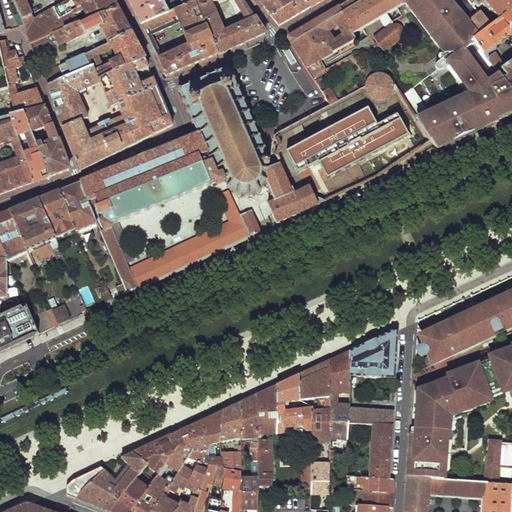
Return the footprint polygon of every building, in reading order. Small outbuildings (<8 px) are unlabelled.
[(72,13),(83,8),(96,0),(14,0),(25,25),(24,26),(25,33),(25,36),(30,45),(80,24),(72,13)] [(30,45),(35,57),(59,46),(59,45),(70,40),(71,41),(102,26),(110,43),(131,33),(118,9),(113,0),(96,0),(83,8),(91,21),(81,25),(80,24),(30,45)] [(128,0),(135,12),(142,26),(168,13),(161,0),(181,0),(185,7),(194,2),(192,0),(128,0)] [(192,0),(194,2),(203,24),(217,17),(210,4),(218,0),(192,0)] [(203,24),(218,56),(265,33),(243,0),(233,0),(244,22),(223,33),(217,17),(203,24)] [(268,13),(271,17),(293,2),(291,0),(273,0),(263,7),(268,13)] [(271,17),(278,26),(298,15),(310,8),(305,0),(295,0),(293,2),(271,17)] [(389,26),(390,27),(411,11),(403,0),(350,0),(338,8),(357,42),(361,49),(374,39),(373,37),(389,26)] [(403,0),(411,11),(451,62),(463,53),(475,44),(473,41),(490,28),(472,5),(468,0),(467,0),(403,0)] [(486,6),(499,21),(511,11),(511,0),(477,0),(474,3),(478,8),(482,5),(484,7),(486,6)] [(142,26),(148,38),(180,23),(190,45),(159,59),(167,77),(218,56),(203,24),(194,2),(185,7),(175,11),(175,10),(168,13),(142,26)] [(357,42),(338,8),(314,22),(289,37),(288,39),(288,41),(315,82),(328,75),(320,61),(357,42)] [(477,48),(487,60),(491,57),(492,57),(493,58),(494,60),(498,57),(495,53),(497,45),(510,36),(511,36),(511,11),(499,21),(490,28),(473,41),(475,44),(477,48)] [(393,26),(390,27),(389,26),(373,37),(374,39),(383,52),(399,40),(398,39),(400,38),(401,36),(402,33),(401,30),(400,28),(399,27),(398,26),(395,25),(393,26)] [(137,45),(131,33),(110,43),(85,55),(90,68),(93,67),(99,80),(145,60),(137,45)] [(0,41),(0,45),(3,61),(19,58),(16,51),(8,53),(6,41),(0,41)] [(0,91),(9,89),(3,61),(0,45),(0,91)] [(488,77),(495,72),(487,60),(477,48),(470,53),(488,77)] [(427,133),(432,141),(433,143),(438,150),(511,115),(511,93),(499,77),(488,85),(463,53),(451,62),(475,95),(420,122),(427,133)] [(42,74),(48,86),(90,68),(85,55),(42,74)] [(487,60),(495,72),(497,74),(509,65),(506,62),(506,61),(503,63),(498,57),(494,60),(493,58),(492,57),(491,57),(487,60)] [(3,61),(9,89),(14,112),(43,104),(37,90),(17,96),(15,84),(18,83),(15,69),(23,67),(19,58),(3,61)] [(99,80),(93,67),(90,68),(48,86),(80,172),(126,149),(172,126),(155,84),(154,80),(141,86),(136,75),(149,69),(145,60),(99,80)] [(499,77),(511,93),(511,62),(509,65),(497,74),(499,77)] [(255,123),(229,65),(178,88),(176,93),(197,136),(199,135),(218,177),(223,175),(226,181),(227,181),(229,185),(228,186),(231,188),(232,187),(238,191),(238,193),(240,194),(241,192),(247,193),(246,195),(250,195),(250,193),(256,190),(257,192),(260,190),(259,188),(266,183),(274,200),(293,192),(280,165),(279,163),(277,164),(274,166),(275,167),(268,170),(267,168),(266,166),(269,166),(269,162),(268,160),(271,159),(269,154),(266,147),(269,146),(277,143),(275,139),(273,137),(268,133),(259,126),(255,123)] [(368,84),(368,86),(367,89),(367,92),(368,94),(370,97),(372,99),(375,101),(377,101),(380,101),(383,101),(386,100),(389,97),(391,95),(391,93),(392,91),(392,87),(391,84),(389,81),(387,79),(385,78),(384,77),(383,77),(381,77),(378,77),(376,77),(373,78),(371,80),(369,82),(368,84)] [(323,93),(330,106),(339,101),(332,88),(323,93)] [(412,88),(405,92),(418,112),(425,108),(412,88)] [(25,113),(32,133),(46,128),(53,125),(46,106),(44,107),(25,113)] [(378,109),(297,152),(307,170),(332,157),(334,162),(329,165),(337,180),(419,137),(411,122),(380,138),(377,133),(388,128),(378,109)] [(25,157),(35,183),(42,180),(49,178),(37,147),(32,133),(25,113),(10,117),(17,137),(26,134),(32,152),(24,155),(25,157)] [(0,119),(0,144),(12,140),(18,138),(17,137),(10,117),(0,119)] [(51,142),(58,139),(53,125),(46,128),(51,142)] [(218,177),(199,135),(197,136),(216,182),(217,185),(226,181),(223,175),(218,177)] [(96,199),(100,207),(96,209),(98,214),(102,213),(106,222),(102,223),(105,232),(112,229),(113,228),(112,225),(216,182),(197,136),(187,140),(83,182),(81,183),(89,202),(96,199)] [(18,159),(25,157),(24,155),(18,138),(12,140),(18,159)] [(37,147),(49,178),(59,174),(70,170),(64,157),(58,139),(51,142),(37,147)] [(404,160),(407,164),(436,151),(438,150),(433,143),(432,141),(404,160)] [(0,195),(18,189),(35,183),(25,157),(18,159),(0,165),(0,195)] [(60,191),(76,231),(77,232),(97,224),(89,202),(81,183),(73,186),(60,191)] [(294,195),(302,213),(318,205),(310,188),(308,189),(294,195)] [(39,200),(56,240),(76,231),(60,191),(50,195),(39,200)] [(129,266),(138,289),(250,237),(241,215),(239,216),(228,191),(216,196),(228,222),(129,266)] [(265,205),(274,226),(302,213),(294,195),(293,192),(274,200),(265,205)] [(10,212),(27,252),(50,243),(53,249),(59,247),(56,240),(39,200),(26,205),(10,212)] [(261,232),(251,211),(241,215),(250,237),(261,232)] [(0,216),(0,239),(8,260),(9,262),(28,253),(27,252),(10,212),(1,216),(0,216)] [(127,294),(138,289),(112,229),(105,232),(101,233),(123,284),(127,294)] [(0,298),(7,298),(6,261),(8,260),(0,239),(0,298)] [(105,299),(107,304),(127,294),(123,284),(103,294),(105,299)] [(511,293),(420,337),(433,364),(471,346),(511,327),(511,293)] [(52,309),(59,326),(88,312),(81,297),(58,308),(54,298),(48,301),(52,309)] [(27,307),(0,319),(0,353),(39,335),(32,319),(27,307)] [(32,319),(39,335),(59,326),(52,309),(32,319)] [(395,330),(350,352),(348,375),(394,379),(397,331),(395,330)] [(350,352),(328,362),(328,398),(328,404),(335,405),(335,389),(347,389),(348,375),(350,352)] [(410,435),(407,477),(427,479),(435,480),(439,480),(440,464),(446,464),(447,455),(445,455),(446,442),(449,442),(451,422),(448,421),(448,416),(459,412),(460,414),(474,408),(474,407),(472,402),(489,396),(486,390),(503,384),(505,389),(511,387),(511,386),(511,352),(505,355),(504,352),(490,357),(491,360),(464,370),(465,373),(456,377),(454,374),(447,377),(448,380),(446,381),(447,384),(439,388),(438,384),(424,389),(426,395),(425,397),(416,396),(415,407),(417,407),(415,435),(410,435)] [(328,362),(299,376),(298,403),(328,398),(328,362)] [(419,384),(442,378),(440,370),(428,373),(427,370),(416,373),(419,384)] [(276,386),(274,436),(310,433),(310,408),(298,403),(299,376),(276,386)] [(254,396),(256,440),(257,463),(257,479),(258,491),(264,491),(264,488),(271,487),(269,442),(264,439),(260,439),(260,437),(274,436),(276,386),(254,396)] [(239,403),(239,437),(239,441),(248,440),(256,440),(254,396),(239,403)] [(489,396),(472,402),(474,407),(491,401),(489,396)] [(223,411),(219,442),(239,437),(239,403),(223,411)] [(328,410),(328,440),(345,441),(347,405),(335,405),(328,404),(328,410)] [(310,408),(310,433),(310,440),(310,445),(320,444),(328,443),(328,440),(328,410),(313,412),(313,408),(310,408)] [(223,411),(201,421),(203,445),(191,448),(186,456),(208,463),(217,465),(222,466),(219,442),(223,411)] [(448,421),(451,422),(461,418),(460,414),(459,412),(448,416),(448,421)] [(201,421),(171,435),(171,448),(176,448),(163,466),(169,470),(172,466),(177,470),(181,463),(186,456),(191,448),(203,445),(201,421)] [(372,426),(369,477),(390,479),(392,427),(372,426)] [(152,444),(132,453),(147,466),(157,475),(163,466),(176,448),(171,448),(171,435),(152,444)] [(248,440),(248,455),(251,455),(251,463),(257,463),(256,440),(248,440)] [(310,445),(310,440),(300,441),(300,459),(310,459),(310,449),(310,445)] [(511,444),(491,443),(490,454),(488,484),(511,485),(511,444)] [(310,459),(309,482),(328,482),(328,478),(328,464),(315,464),(315,462),(318,461),(319,451),(315,451),(315,449),(310,449),(310,459)] [(101,468),(72,481),(66,488),(67,491),(67,496),(91,505),(108,511),(135,480),(147,466),(132,453),(121,459),(130,469),(114,488),(108,483),(112,477),(101,468)] [(309,482),(310,459),(300,459),(299,492),(309,492),(309,482)] [(167,485),(152,508),(149,511),(175,511),(178,504),(166,498),(170,489),(175,491),(177,486),(185,490),(186,487),(192,471),(181,463),(177,470),(167,485)] [(207,468),(192,511),(198,511),(200,509),(202,509),(207,490),(205,490),(207,482),(213,483),(217,465),(208,463),(207,468)] [(178,504),(175,511),(192,511),(207,468),(195,465),(192,471),(186,487),(195,490),(192,498),(190,497),(187,508),(178,504)] [(217,465),(213,483),(223,486),(225,467),(222,466),(217,465)] [(219,511),(239,511),(240,495),(240,480),(240,471),(225,467),(223,486),(222,489),(233,491),(232,511),(227,511),(228,511),(223,510),(220,509),(219,511)] [(390,479),(369,477),(344,475),(344,491),(393,493),(394,486),(394,479),(390,479)] [(406,502),(404,511),(424,511),(426,492),(427,479),(407,477),(406,502)] [(155,478),(146,490),(139,500),(152,508),(167,485),(155,478)] [(257,479),(240,480),(240,495),(258,495),(258,491),(257,479)] [(427,479),(426,492),(434,493),(435,480),(427,479)] [(135,480),(108,511),(130,511),(139,500),(146,490),(135,480)] [(511,511),(511,485),(488,484),(485,484),(445,480),(439,480),(435,480),(434,493),(484,497),(483,511),(511,511)] [(328,482),(309,482),(309,492),(309,495),(328,495),(328,483),(328,482)] [(393,493),(344,491),(344,504),(360,505),(392,507),(393,499),(393,493)] [(240,495),(239,511),(257,511),(258,495),(240,495)] [(139,500),(130,511),(149,511),(152,508),(139,500)] [(27,502),(6,511),(51,511),(44,509),(27,502)]
